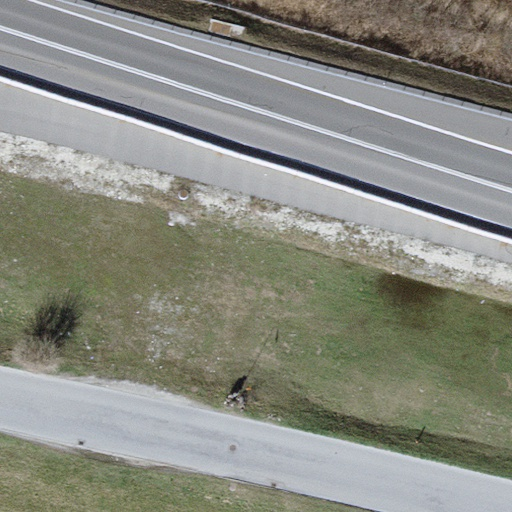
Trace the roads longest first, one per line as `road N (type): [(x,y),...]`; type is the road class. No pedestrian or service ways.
road 1 (motorway): [(511,190),(0,27)]
road 2 (motorway): [(0,218),(511,366)]
road 3 (motorway): [(511,200),(0,101)]
road 4 (unclassified): [(501,511),(0,404)]
